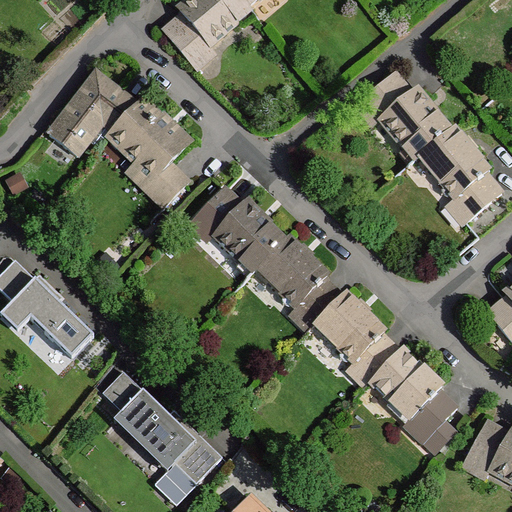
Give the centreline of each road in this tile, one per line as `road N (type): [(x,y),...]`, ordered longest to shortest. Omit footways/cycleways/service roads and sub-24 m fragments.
road 1 (residential): [(117,30),(413,314)]
road 2 (residential): [(0,150),(25,137),(117,30)]
road 3 (residential): [(413,314),(471,371),(511,396)]
road 4 (residential): [(413,314),(511,232)]
